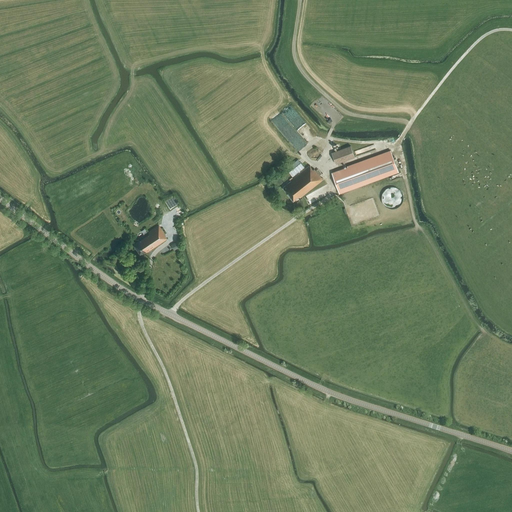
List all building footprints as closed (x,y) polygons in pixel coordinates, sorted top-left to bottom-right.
[(336,163),(355,157),(351,145),(332,152),(336,163)] [(365,159),(365,160),(332,172),(339,192),(373,180),(373,181),(398,172),(390,150),(365,159)] [(293,177),(304,167),(301,163),(289,172),(293,177)] [(322,173),(318,169),(315,171),(314,169),(313,169),(309,165),(290,180),(291,181),(282,187),(293,201),(299,196),(300,198),(323,180),(319,175),(322,173)] [(390,205),(400,206),(403,190),(396,189),(394,201),(391,200),(390,205)] [(139,240),(134,244),(141,254),(146,251),(147,252),(146,250),(150,248),(151,249),(167,239),(165,235),(159,225),(147,233),(148,234),(139,240),(138,239),(139,240)]
